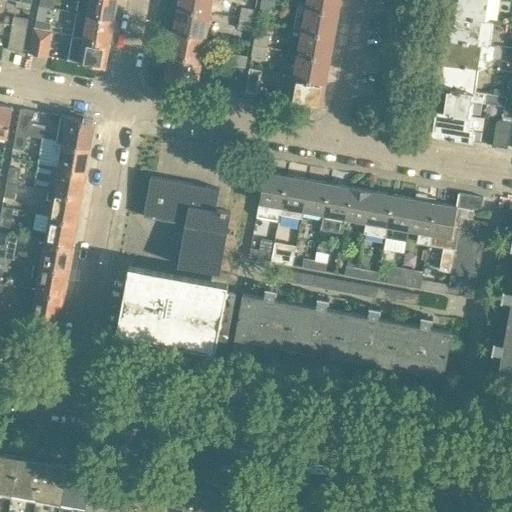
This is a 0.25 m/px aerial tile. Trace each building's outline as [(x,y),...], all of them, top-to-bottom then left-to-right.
[(39,0),(39,7),(54,10),(55,0),(39,0)] [(79,0),(77,14),(113,20),(117,0),(79,0)] [(177,0),(177,6),(210,12),(212,0),(177,0)] [(274,0),(261,0),(260,9),(272,11),(274,0)] [(299,0),(298,4),(305,5),(339,11),(340,0),(299,0)] [(451,0),(450,14),(484,19),(487,0),(451,0)] [(294,28),(301,29),(334,35),(339,11),(305,5),(298,4),(294,28)] [(172,30),(206,36),(210,12),(177,6),(172,30)] [(241,18),(253,20),(255,9),(243,7),(241,18)] [(77,14),(72,37),(109,44),(113,20),(77,14)] [(493,20),(484,19),(450,14),(446,37),(490,43),(493,20)] [(26,28),(28,19),(13,16),(12,26),(26,28)] [(251,31),(253,20),(241,18),(239,29),(251,31)] [(36,20),(34,30),(50,33),(51,29),(50,29),(51,22),(36,20)] [(12,26),(8,48),(22,51),(26,28),(12,26)] [(334,35),(301,29),(297,53),(330,58),(334,35)] [(46,55),(50,33),(34,30),(30,52),(46,55)] [(172,30),(168,53),(201,59),(206,36),(172,30)] [(256,34),(254,45),(266,47),(268,36),(256,34)] [(94,64),(105,66),(109,44),(84,39),(72,37),(68,59),(94,64)] [(446,37),(443,62),(477,66),(489,68),(492,44),(490,43),(446,37)] [(266,47),(254,45),(251,56),(264,58),(266,47)] [(164,77),(197,83),(201,59),(168,53),(164,77)] [(232,65),(234,65),(245,67),(247,56),(234,53),(232,65)] [(330,58),(297,53),(293,76),(326,82),(330,58)] [(474,90),(477,66),(443,62),(439,85),(474,90)] [(240,91),(245,67),(234,65),(230,89),(240,91)] [(249,68),(245,91),(257,94),(262,70),(249,68)] [(326,82),(293,76),(288,99),(310,103),(321,105),(326,82)] [(436,109),(470,114),(472,100),(484,102),(485,92),(474,90),(439,85),(436,109)] [(511,115),(511,96),(505,95),(502,113),(511,115)] [(0,103),(0,135),(7,136),(13,106),(0,103)] [(32,124),(34,110),(20,108),(16,134),(26,135),(43,138),(45,126),(32,124)] [(468,127),(470,114),(436,109),(432,134),(473,141),(475,128),(468,127)] [(57,141),(90,147),(95,121),(61,115),(57,141)] [(499,117),(493,145),(506,147),(511,119),(499,117)] [(16,134),(13,147),(14,147),(23,149),(24,146),(26,135),(16,134)] [(54,140),(49,165),(53,166),(86,172),(90,147),(74,144),(57,141),(54,140)] [(48,191),(53,192),(81,197),(86,172),(53,166),(48,190),(48,191)] [(10,168),(7,183),(18,185),(21,170),(10,168)] [(259,201),(257,215),(278,219),(280,213),(287,175),(265,171),(259,201)] [(143,215),(177,221),(185,223),(178,264),(220,272),(231,211),(227,211),(216,209),(219,188),(150,175),(143,215)] [(287,175),(280,213),(301,217),(302,209),(307,178),(287,175)] [(302,209),(324,213),(329,182),(307,178),(302,209)] [(329,182),(324,213),(321,227),(342,231),(345,217),(350,186),(329,182)] [(18,185),(7,183),(4,198),(15,200),(18,185)] [(345,217),(366,221),(371,190),(350,186),(345,217)] [(371,190),(366,221),(364,232),(385,236),(393,194),(371,190)] [(52,201),(49,216),(77,221),(81,197),(53,192),(48,191),(46,200),(52,201)] [(414,198),(409,228),(419,230),(417,242),(427,244),(435,202),(426,200),(427,196),(426,194),(418,192),(416,194),(416,198),(414,198)] [(455,249),(461,217),(466,193),(459,192),(456,205),(435,202),(427,244),(444,247),(455,249)] [(472,219),(474,213),(474,209),(481,210),(483,197),(466,193),(461,217),(472,219)] [(393,194),(385,236),(407,240),(409,228),(414,198),(393,194)] [(0,216),(0,217),(0,231),(9,234),(12,218),(0,216)] [(72,246),(77,221),(49,216),(46,231),(41,230),(39,240),(72,246)] [(488,222),(472,219),(461,217),(455,249),(452,269),(449,284),(447,293),(474,297),(488,222)] [(0,231),(0,245),(7,247),(9,234),(0,231)] [(35,239),(30,264),(34,265),(68,271),(68,269),(71,254),(72,249),(72,247),(72,246),(39,240),(35,239)] [(274,243),(272,252),(271,260),(292,264),(295,247),(274,243)] [(444,247),(440,267),(452,269),(455,249),(444,247)] [(249,256),(271,260),(272,252),(251,248),(249,256)] [(0,256),(0,278),(2,268),(6,269),(9,258),(0,256)] [(300,266),(314,268),(315,260),(302,258),(300,266)] [(327,262),(315,260),(314,268),(325,270),(327,262)] [(129,263),(117,331),(122,332),(215,349),(217,339),(227,341),(236,294),(234,294),(226,292),(228,282),(139,265),(135,265),(129,263)] [(34,265),(30,289),(63,296),(68,271),(34,265)] [(343,274),(356,276),(357,268),(345,265),(343,274)] [(399,284),(400,275),(401,268),(389,266),(386,281),(399,284)] [(357,268),(356,276),(366,278),(368,269),(357,268)] [(401,268),(400,275),(399,284),(419,288),(421,279),(422,272),(401,268)] [(295,271),(286,269),(284,280),(293,281),(295,271)] [(293,281),(301,283),(303,272),(295,271),(293,281)] [(301,283),(309,285),(311,274),(303,272),(301,283)] [(309,285),(317,286),(319,275),(311,274),(309,285)] [(317,286),(326,288),(328,277),(319,275),(317,286)] [(326,288),(334,289),(336,278),(328,277),(326,288)] [(334,289),(342,291),(344,280),(336,278),(334,289)] [(419,288),(447,293),(449,284),(421,279),(419,288)] [(342,291),(351,292),(353,282),(344,280),(342,291)] [(351,292),(359,294),(361,283),(353,282),(351,292)] [(359,294),(367,295),(369,285),(361,283),(359,294)] [(367,295),(375,297),(377,286),(369,285),(367,295)] [(243,292),(234,337),(286,347),(294,302),(274,298),(276,290),(277,290),(277,289),(274,288),(265,286),(265,288),(266,288),(264,296),(243,292)] [(375,297),(384,298),(386,288),(377,286),(375,297)] [(511,289),(504,288),(504,287),(503,287),(503,288),(501,296),(501,299),(502,299),(502,298),(511,300),(507,321),(511,321),(511,289)] [(384,298),(392,300),(394,289),(386,288),(384,298)] [(30,289),(26,313),(59,319),(63,296),(30,289)] [(392,300),(400,301),(402,291),(394,289),(392,300)] [(400,301),(409,303),(411,292),(402,291),(400,301)] [(409,303),(417,304),(419,294),(411,292),(409,303)] [(316,306),(294,302),(286,347),(339,356),(347,312),(326,308),(328,299),(329,299),(329,298),(317,296),(317,297),(318,297),(316,306)] [(368,315),(347,312),(339,356),(391,366),(399,321),(378,317),(380,309),(381,309),(381,308),(378,307),(371,306),(369,305),(369,307),(370,307),(368,315)] [(420,325),(399,321),(391,366),(443,375),(452,331),(430,327),(432,318),(433,318),(433,317),(431,317),(423,315),(421,315),(421,316),(422,316),(420,325)] [(498,373),(511,375),(511,321),(507,321),(503,341),(495,340),(495,339),(493,339),(493,340),(492,347),(491,351),(493,351),(493,350),(501,352),(498,373)] [(0,453),(0,494),(11,496),(19,457),(0,453)] [(19,457),(11,496),(37,501),(43,461),(19,457)] [(43,461),(37,501),(60,505),(67,465),(43,461)] [(71,511),(84,511),(92,470),(67,465),(60,505),(73,508),(71,511)] [(84,511),(110,511),(117,474),(92,470),(84,511)] [(117,474),(110,511),(135,511),(141,479),(117,474)] [(141,479),(135,511),(160,511),(166,483),(141,479)] [(166,483),(160,511),(185,511),(190,488),(166,483)] [(190,488),(185,511),(210,511),(214,492),(190,488)] [(214,492),(210,511),(236,511),(239,497),(214,492)] [(239,497),(236,511),(262,511),(264,501),(239,497)]
